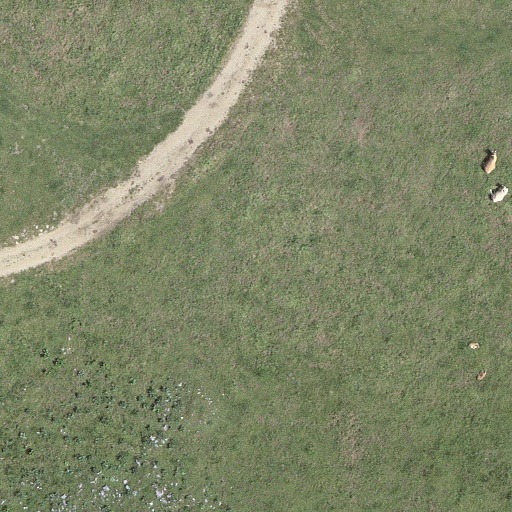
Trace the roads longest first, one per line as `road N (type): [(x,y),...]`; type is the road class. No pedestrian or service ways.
road 1 (track): [(291,0),(256,74),(199,141),(81,234),(0,264)]
road 2 (track): [(511,40),(375,39),(287,13)]
